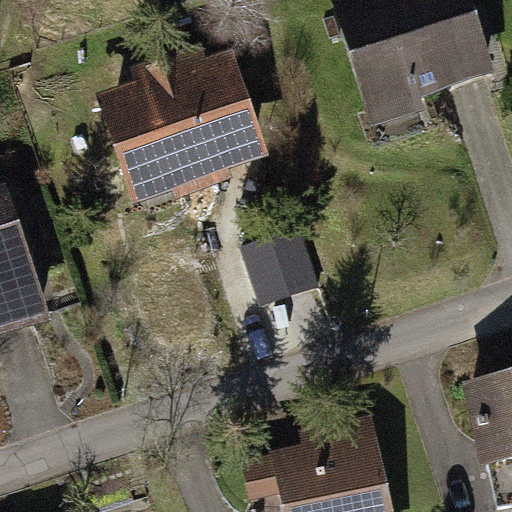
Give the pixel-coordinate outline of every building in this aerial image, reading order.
[(471,0),(342,0),(335,3),(379,128),(501,86),(471,0)] [(243,51),(106,95),(142,209),(279,166),(243,51)] [(16,189),(0,194),(0,349),(63,328),(16,189)] [(303,233),(245,253),(265,311),(323,291),(303,233)] [(511,378),(475,389),(497,470),(511,466),(511,378)] [(403,511),(381,416),(308,433),(312,450),(281,457),(293,511),(403,511)]
